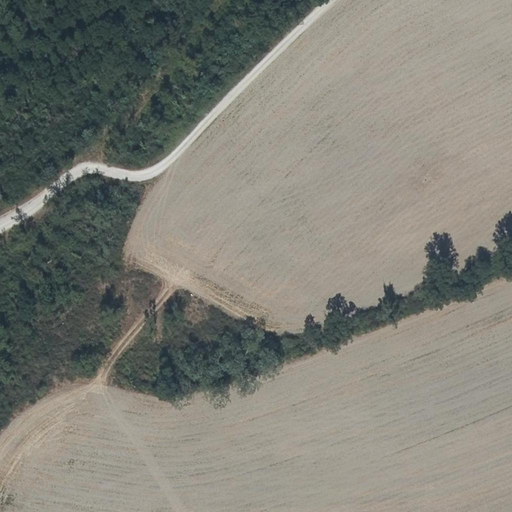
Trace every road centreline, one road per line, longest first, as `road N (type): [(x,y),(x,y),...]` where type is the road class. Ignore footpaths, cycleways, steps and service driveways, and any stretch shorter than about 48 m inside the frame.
road 1 (track): [(78,171),(132,176),(169,161),(328,0)]
road 2 (track): [(94,169),(104,145),(180,64),(224,0)]
road 3 (unknown): [(94,381),(172,289)]
